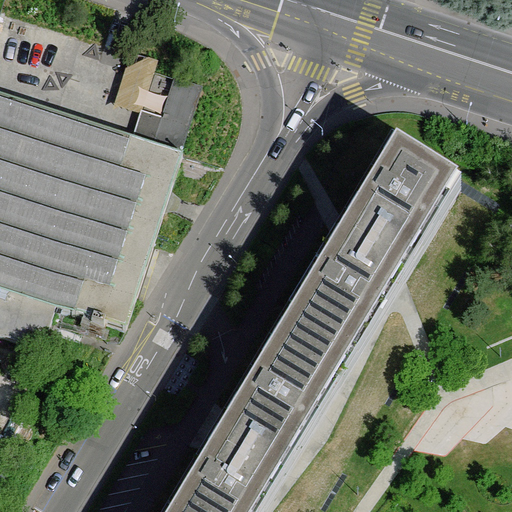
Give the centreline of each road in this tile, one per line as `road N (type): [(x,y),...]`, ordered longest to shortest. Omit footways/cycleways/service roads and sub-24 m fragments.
road 1 (residential): [(56,511),(266,153)]
road 2 (residential): [(266,153),(351,92),(461,56)]
road 3 (residential): [(217,0),(263,62),(272,106),(266,153)]
road 4 (residential): [(266,153),(329,11)]
road 5 (secondary): [(461,56),(329,11)]
